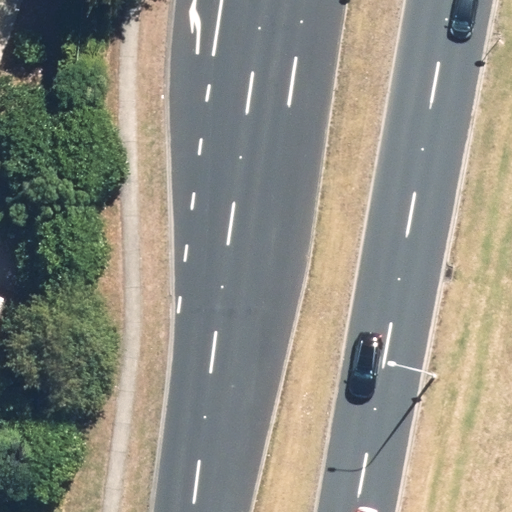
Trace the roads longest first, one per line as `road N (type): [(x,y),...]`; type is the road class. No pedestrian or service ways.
road 1 (secondary): [(454,0),(356,511)]
road 2 (secondary): [(231,313),(289,0)]
road 3 (primary): [(231,313),(194,62),(201,0)]
road 4 (secondary): [(196,511),(231,313)]
